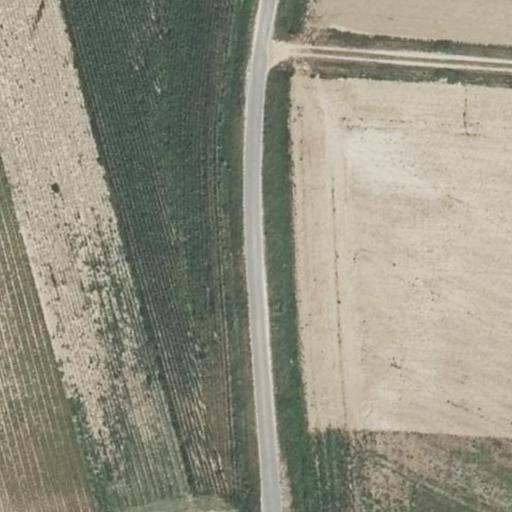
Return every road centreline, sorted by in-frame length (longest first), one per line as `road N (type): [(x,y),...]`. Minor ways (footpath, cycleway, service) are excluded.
road 1 (unclassified): [(279,511),(267,438),(263,59),(276,0)]
road 2 (track): [(263,59),(511,74)]
